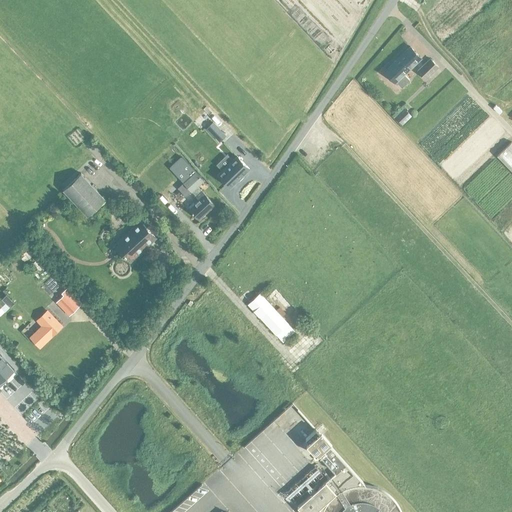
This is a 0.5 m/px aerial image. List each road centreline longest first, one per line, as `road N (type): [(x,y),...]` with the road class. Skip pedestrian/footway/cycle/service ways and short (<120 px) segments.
road 1 (unclassified): [(0,504),(58,453),(201,270),(393,0)]
road 2 (unknown): [(316,114),(511,324)]
road 3 (unknown): [(203,511),(307,426)]
